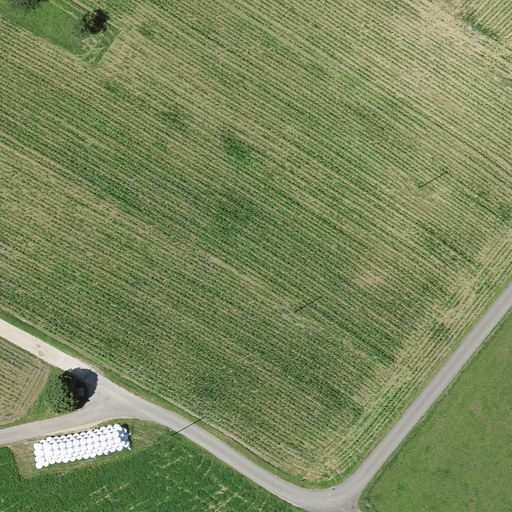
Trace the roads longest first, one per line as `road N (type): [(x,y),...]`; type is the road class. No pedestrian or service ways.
road 1 (track): [(335,509),(511,297)]
road 2 (track): [(116,391),(300,500),(335,509)]
road 3 (track): [(116,391),(0,326)]
road 4 (track): [(0,439),(98,410),(116,391)]
